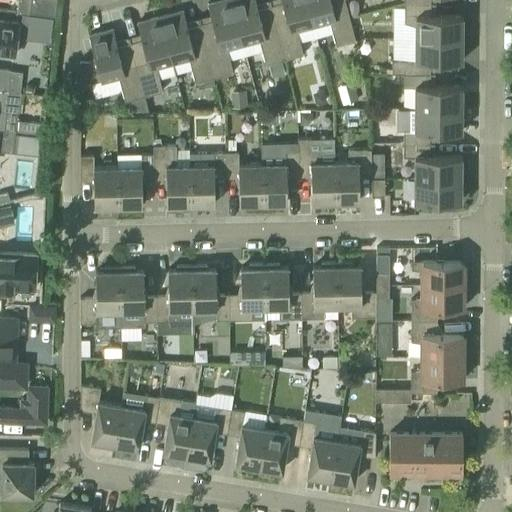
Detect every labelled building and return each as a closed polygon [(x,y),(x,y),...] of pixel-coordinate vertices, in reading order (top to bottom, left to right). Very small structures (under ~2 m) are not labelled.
[(19,0),(19,12),(31,13),(32,0),(19,0)] [(211,22),(201,24),(200,25),(214,77),(233,72),(226,47),(243,43),(231,0),(220,0),(208,3),(212,20),(210,20),(211,22)] [(284,59),(270,6),(260,9),(259,8),(258,8),(255,0),(231,0),(243,43),(259,39),(266,64),(284,59)] [(281,3),(270,6),(284,59),(303,54),(297,29),(313,24),(306,0),(281,0),(282,2),(281,2),(281,3)] [(306,0),(313,24),(329,20),(336,45),(355,40),(345,0),(306,0)] [(430,15),(430,3),(404,3),(404,22),(415,25),(415,38),(462,38),(462,15),(430,15)] [(214,77),(200,25),(189,27),(189,26),(188,26),(183,10),(160,16),(172,61),(189,57),(195,82),(214,77)] [(50,41),(52,17),(37,15),(34,39),(50,41)] [(140,40),(131,43),(130,43),(144,96),(162,91),(156,66),(172,61),(160,16),(137,22),(142,39),(140,39),(140,40)] [(144,96),(130,43),(129,43),(119,45),(117,45),(113,28),(89,35),(96,58),(90,60),(80,60),(80,82),(90,82),(90,83),(91,83),(91,82),(101,80),(118,76),(125,101),(144,96)] [(404,73),(430,73),(430,61),(462,61),(462,38),(415,38),(415,59),(392,59),(392,73),(404,73)] [(282,62),(269,65),(273,78),(285,74),(282,62)] [(0,89),(9,91),(12,71),(12,70),(0,68),(0,89)] [(23,72),(12,71),(9,91),(20,92),(23,72)] [(429,85),(430,74),(430,73),(404,73),(404,86),(415,86),(415,108),(462,108),(462,85),(429,85)] [(205,88),(215,85),(213,78),(204,81),(205,88)] [(338,87),(343,104),(358,100),(353,82),(338,87)] [(323,89),(316,91),(313,96),(315,103),(326,100),(323,89)] [(231,91),(232,108),(247,107),(246,90),(231,91)] [(17,112),(19,93),(0,91),(0,94),(0,106),(7,107),(7,111),(17,112)] [(144,96),(126,100),(129,113),(148,113),(144,96)] [(403,143),(429,143),(429,131),(462,131),(462,108),(415,108),(415,129),(404,129),(403,143)] [(5,132),(17,134),(17,133),(18,120),(19,113),(6,112),(5,129),(5,132)] [(300,112),(300,124),(307,124),(312,119),(312,112),(300,112)] [(40,122),(30,121),(28,134),(39,135),(40,122)] [(15,153),(17,134),(5,132),(2,152),(15,153)] [(320,201),(321,204),(336,204),(335,162),(321,162),(321,150),(311,150),(311,138),(298,138),(298,150),(299,150),(299,175),(311,175),(312,201),(320,201)] [(236,140),(228,140),(228,150),(236,150),(236,140)] [(429,155),(429,144),(429,143),(403,143),(403,156),(415,156),(414,178),(461,178),(461,155),(429,155)] [(154,153),(154,179),(167,179),(167,205),(176,205),(176,207),(191,207),(190,165),(177,165),(176,145),(154,146),(154,153)] [(348,149),(348,161),(335,162),(336,204),(351,204),(351,201),(360,200),(359,174),(371,174),(371,149),(348,149)] [(287,202),(287,176),(299,175),(299,150),(298,150),(276,151),(276,163),(263,163),(263,206),(278,205),(278,202),(287,202)] [(190,165),(191,207),(206,206),(206,204),(215,203),(214,177),(227,177),(226,152),(190,153),(190,165)] [(248,203),(248,206),(263,206),(263,163),(239,164),(238,152),(226,152),(227,177),(239,177),(239,203),(248,203)] [(142,179),(154,179),(154,153),(141,154),(141,166),(118,166),(119,208),(134,208),(133,205),(142,205),(142,179)] [(119,208),(118,166),(94,167),(94,155),(80,155),(80,180),(94,180),(94,206),(103,206),(103,209),(119,208)] [(384,178),(371,178),(372,196),(385,196),(384,178)] [(461,201),(461,178),(414,178),(414,206),(440,206),(440,201),(461,201)] [(0,192),(0,201),(10,199),(8,191),(0,192)] [(0,226),(14,222),(15,222),(15,221),(14,219),(11,205),(10,203),(0,206),(0,226)] [(0,272),(33,274),(34,252),(0,250),(0,272)] [(422,284),(463,284),(463,260),(462,260),(462,261),(411,261),(411,269),(422,271),(422,284)] [(337,263),(338,305),(352,305),(352,317),(377,316),(376,297),(376,291),(361,291),(361,265),(352,265),(352,262),(337,263)] [(301,292),(302,318),(325,317),(325,305),(338,305),(337,263),(322,263),(322,266),(313,266),(313,292),(301,292)] [(252,307),(265,306),(265,264),(249,265),(249,267),(240,267),(241,294),(229,294),(230,319),(252,318),(252,307)] [(265,306),(266,306),(279,306),(279,318),(302,318),(301,292),(289,293),(288,266),(279,267),(279,264),(265,264),(265,306)] [(157,295),(157,320),(194,320),(194,308),(193,308),(192,266),(177,266),(177,269),(168,269),(169,295),(157,295)] [(193,308),(194,308),(217,307),(217,319),(230,319),(229,294),(216,294),(216,268),(207,268),(207,266),(192,266),(193,308)] [(121,309),(120,267),(104,268),(104,270),(96,271),(96,297),(80,297),(80,322),(97,322),(97,327),(120,327),(120,309),(121,309)] [(120,267),(121,309),(144,309),(145,321),(157,320),(157,295),(144,296),(144,269),(135,270),(135,267),(120,267)] [(376,271),(376,291),(376,297),(389,297),(389,271),(376,271)] [(463,309),(463,284),(422,284),(422,297),(411,299),(411,320),(437,320),(437,307),(461,308),(461,309),(463,309)] [(14,305),(0,304),(0,391),(23,392),(24,361),(13,361),(14,305)] [(37,306),(31,306),(30,319),(55,320),(55,318),(55,307),(38,306),(37,306)] [(437,320),(411,320),(411,341),(422,343),(422,356),(463,356),(463,332),(461,332),(461,333),(437,333),(437,320)] [(377,321),(377,331),(391,331),(391,321),(377,321)] [(322,367),(337,367),(337,356),(322,356),(322,367)] [(411,388),(411,392),(437,392),(437,380),(461,380),(461,381),(463,381),(463,356),(422,356),(422,369),(411,371),(411,388)] [(164,363),(156,362),(154,370),(163,371),(164,363)] [(98,401),(100,387),(80,384),(80,410),(96,412),(91,440),(115,444),(121,405),(98,401)] [(387,401),(387,388),(376,388),(375,401),(387,401)] [(399,401),(399,388),(387,388),(387,401),(399,401)] [(399,388),(399,401),(411,401),(411,392),(411,388),(399,388)] [(143,420),(155,422),(159,397),(147,395),(144,408),(121,405),(115,444),(138,448),(143,420)] [(163,451),(187,455),(193,416),(180,414),(182,400),(159,397),(155,422),(168,423),(163,451)] [(215,431),(227,433),(231,408),(208,405),(206,418),(193,416),(187,455),(210,459),(215,431)] [(235,463),(259,467),(265,428),(242,424),(244,410),(231,408),(227,433),(240,435),(235,463)] [(287,443),(299,445),(303,420),(280,416),(278,430),(265,428),(259,467),(282,471),(287,443)] [(307,475),(331,479),(337,439),(323,437),(326,424),(303,420),(299,445),(311,447),(307,475)] [(337,439),(331,479),(354,482),(358,454),(375,457),(375,432),(339,426),(337,439)] [(388,470),(388,471),(413,471),(414,433),(389,433),(389,470),(388,470)] [(438,471),(438,433),(414,433),(413,471),(438,471)] [(462,470),(462,433),(438,433),(438,471),(463,471),(463,470),(462,470)] [(0,493),(1,493),(6,494),(6,498),(22,499),(22,494),(33,494),(34,462),(28,462),(29,449),(0,447),(0,493)] [(90,511),(91,508),(60,502),(57,511),(90,511)]
